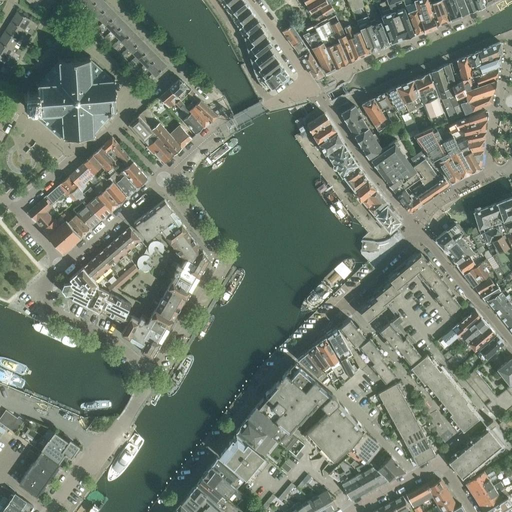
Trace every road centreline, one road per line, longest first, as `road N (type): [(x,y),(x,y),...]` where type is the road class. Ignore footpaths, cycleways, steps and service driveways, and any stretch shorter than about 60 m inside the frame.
road 1 (residential): [(344,300),(268,378),(163,511)]
road 2 (residential): [(151,371),(218,258),(163,179)]
road 3 (residential): [(1,125),(21,85),(59,44),(97,48),(144,96)]
road 4 (residential): [(412,238),(413,223),(311,81)]
road 5 (residential): [(339,81),(508,0)]
road 6 (residential): [(47,511),(123,423),(151,371)]
road 7 (residential): [(511,34),(355,98)]
road 8 (residential): [(369,330),(400,304),(429,341),(451,322),(420,283)]
road 9 (residential): [(151,371),(50,304),(47,282),(62,267)]
road 10 (residential): [(511,342),(427,242),(412,238)]
road 11 (residential): [(416,474),(340,394),(361,372)]
road 12 (residential): [(62,267),(163,179)]
road 13 (residential): [(17,208),(115,123)]
